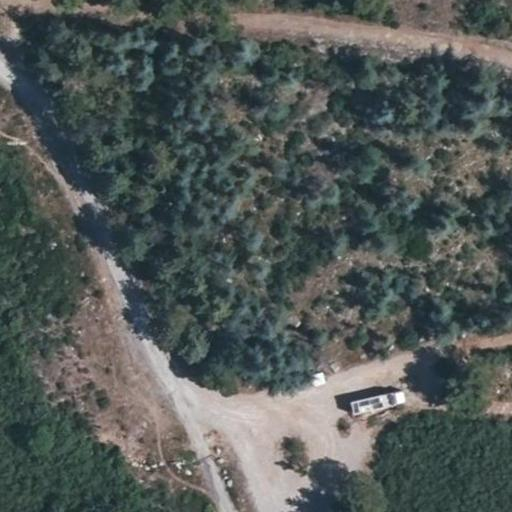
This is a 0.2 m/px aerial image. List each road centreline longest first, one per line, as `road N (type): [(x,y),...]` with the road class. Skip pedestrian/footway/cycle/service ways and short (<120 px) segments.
road 1 (unclassified): [(221,511),(42,99),(0,65)]
road 2 (track): [(511,59),(26,0)]
road 3 (track): [(511,337),(300,418),(188,422)]
road 4 (track): [(301,511),(402,383)]
